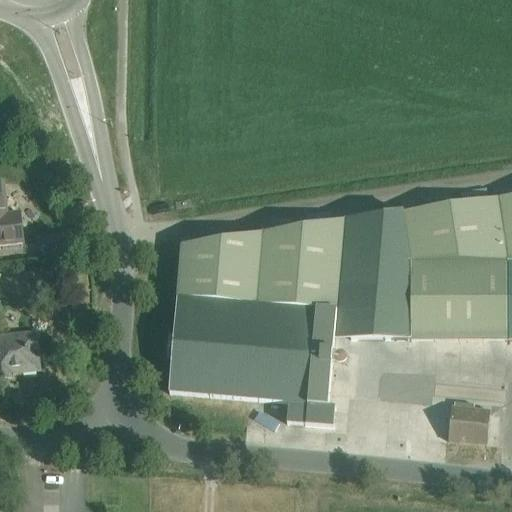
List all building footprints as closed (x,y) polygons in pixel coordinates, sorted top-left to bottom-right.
[(0,247),(23,245),(19,215),(7,216),(3,184),(0,184),(0,247)] [(511,198),(403,215),(410,263),(410,343),(511,342),(511,198)] [(344,224),(334,344),(410,343),(410,263),(403,215),(344,224)] [(167,337),(166,360),(172,361),(169,396),(288,407),(286,427),(333,431),(335,411),(328,410),(334,344),(344,224),(181,250),(174,338),(167,337)] [(43,258),(71,255),(69,237),(41,241),(43,258)] [(11,376),(39,373),(35,335),(0,338),(0,380),(12,380),(11,376)] [(448,444),(486,448),(490,413),(451,409),(448,444)] [(267,428),(270,416),(248,411),(245,423),(267,428)]
